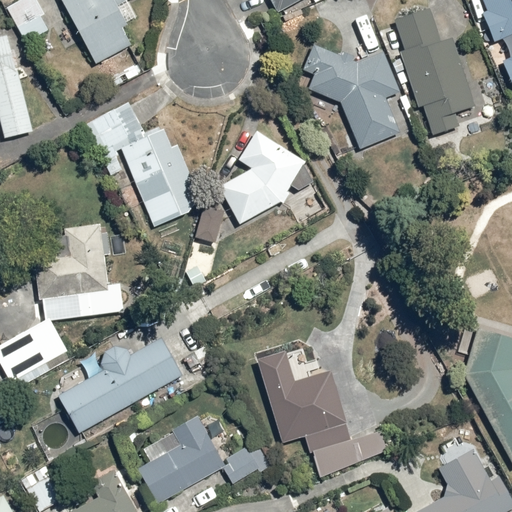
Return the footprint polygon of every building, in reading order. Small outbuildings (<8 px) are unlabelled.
[(18,0),(8,6),(28,40),(64,20),(53,0),(18,0)] [(64,0),(94,60),(132,44),(122,23),(136,16),(128,1),(129,0),(64,0)] [(326,0),(273,0),(278,9),(294,0),(313,0),(317,5),(326,0)] [(511,0),(487,0),(491,7),(484,10),(495,40),(511,33),(511,57),(505,61),(511,78),(511,0)] [(400,18),(401,22),(389,25),(396,51),(403,49),(419,104),(426,102),(435,133),(461,124),(456,111),(477,106),(456,38),(444,42),(433,9),(400,18)] [(6,138),(34,130),(13,32),(0,35),(0,114),(1,114),(6,138)] [(343,98),(361,145),(401,129),(386,95),(401,89),(385,53),(362,62),(321,44),(306,68),(317,73),(312,87),(343,98)] [(208,203),(173,120),(162,125),(158,119),(146,124),(135,98),(84,120),(122,210),(145,201),(155,225),(208,203)] [(225,186),(240,220),(290,195),(288,184),(304,160),(260,131),(241,157),(256,172),(225,186)] [(225,211),(207,207),(206,212),(195,210),(193,221),(200,223),(197,235),(218,240),(225,211)] [(71,220),(73,252),(39,253),(41,299),(46,298),(47,317),(130,313),(128,278),(111,278),(109,219),(71,220)] [(0,331),(5,343),(0,344),(0,357),(11,383),(73,357),(56,318),(34,327),(26,306),(0,317),(0,331)] [(448,373),(494,451),(511,442),(511,381),(505,367),(511,344),(511,341),(462,323),(448,373)] [(82,431),(181,369),(161,335),(133,352),(126,341),(101,357),(107,368),(60,397),(82,431)] [(268,375),(284,441),(350,424),(335,373),(296,384),(291,368),(268,375)] [(237,489),(263,475),(276,468),(264,445),(247,454),(243,447),(224,457),(199,412),(176,425),(187,444),(143,468),(160,499),(224,465),(237,489)] [(443,455),(448,464),(444,466),(458,492),(419,511),(500,511),(511,505),(511,503),(476,437),(443,455)] [(23,479),(38,511),(43,511),(67,499),(50,466),(23,479)] [(77,489),(85,506),(72,511),(140,511),(116,468),(96,480),(77,489)] [(26,511),(18,511),(7,491),(0,495),(0,511),(31,511),(30,510),(26,511)] [(394,511),(390,503),(372,511),(394,511)]
